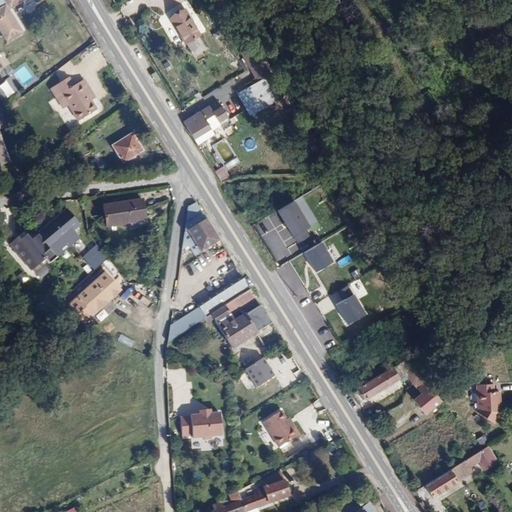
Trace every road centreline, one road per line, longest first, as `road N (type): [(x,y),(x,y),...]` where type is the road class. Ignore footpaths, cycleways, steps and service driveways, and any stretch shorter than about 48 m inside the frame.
road 1 (secondary): [(199,176),(390,489)]
road 2 (residential): [(174,511),(154,371),(183,200),(199,176)]
road 3 (residential): [(199,176),(0,207)]
road 4 (secondary): [(97,12),(199,176)]
